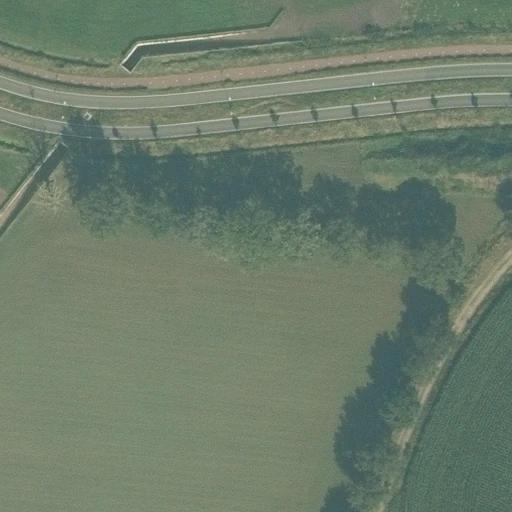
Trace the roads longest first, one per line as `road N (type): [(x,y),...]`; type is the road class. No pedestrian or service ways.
road 1 (track): [(0,256),(71,203),(106,201),(446,249),(493,270)]
road 2 (secondary): [(0,115),(130,134),(511,101)]
road 3 (secondary): [(511,71),(133,103),(0,84)]
road 4 (track): [(0,224),(140,51),(272,36)]
road 5 (track): [(511,251),(434,363),(372,511)]
